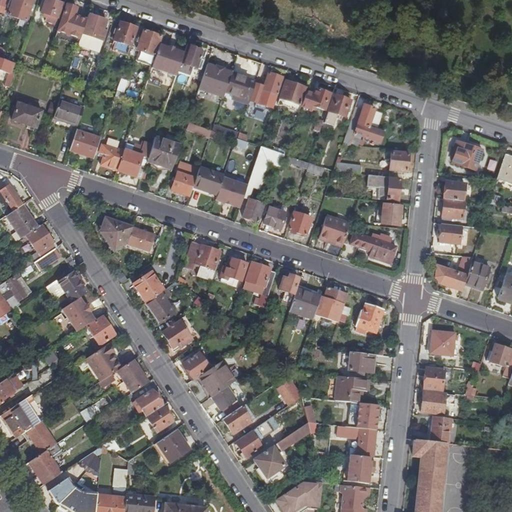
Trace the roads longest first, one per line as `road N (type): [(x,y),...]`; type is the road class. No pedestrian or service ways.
road 1 (residential): [(49,172),(50,201),(257,511)]
road 2 (residential): [(49,172),(413,297)]
road 3 (residential): [(116,0),(436,109)]
road 4 (residential): [(389,511),(413,297)]
road 5 (residential): [(413,297),(436,109)]
